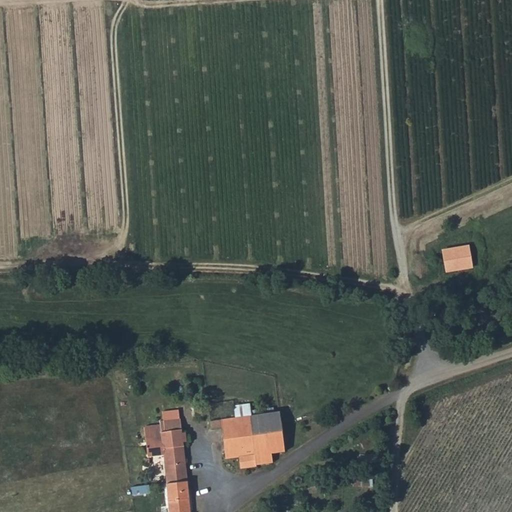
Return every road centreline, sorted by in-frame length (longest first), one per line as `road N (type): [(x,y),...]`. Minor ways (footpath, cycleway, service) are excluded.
road 1 (track): [(406,389),(418,345),(404,292),(259,267),(0,266)]
road 2 (track): [(404,292),(376,0)]
road 3 (track): [(398,231),(511,179)]
road 4 (track): [(396,511),(406,389)]
